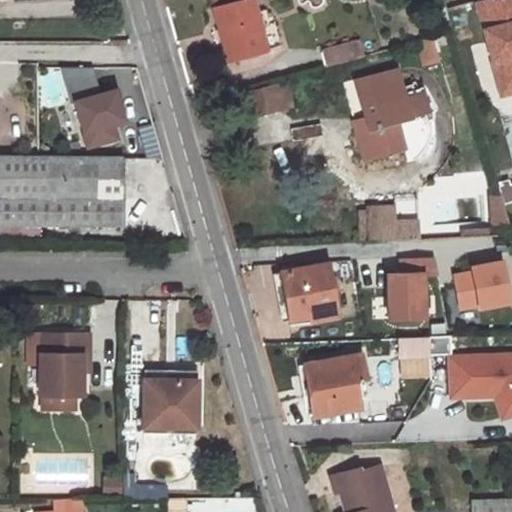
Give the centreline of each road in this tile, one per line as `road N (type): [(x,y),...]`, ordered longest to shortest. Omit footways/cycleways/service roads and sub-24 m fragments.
road 1 (residential): [(141,0),(216,268)]
road 2 (residential): [(216,268),(288,511)]
road 3 (residential): [(216,268),(0,266)]
road 4 (unknown): [(0,45),(154,47)]
road 5 (unknown): [(216,268),(369,257)]
